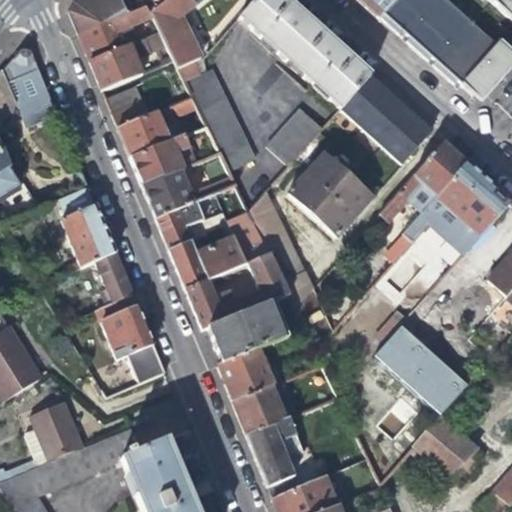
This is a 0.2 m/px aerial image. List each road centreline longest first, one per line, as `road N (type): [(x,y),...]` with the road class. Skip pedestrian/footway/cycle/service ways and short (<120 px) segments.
road 1 (residential): [(30,0),(241,511)]
road 2 (residential): [(511,175),(316,0)]
